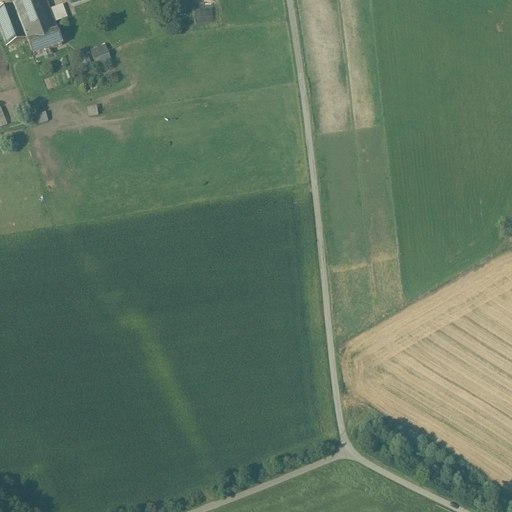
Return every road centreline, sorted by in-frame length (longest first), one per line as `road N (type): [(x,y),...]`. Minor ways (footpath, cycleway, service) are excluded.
road 1 (unclassified): [(349,453),(337,412),(289,0)]
road 2 (unclassified): [(349,453),(200,511)]
road 3 (unclassified): [(466,511),(349,453)]
